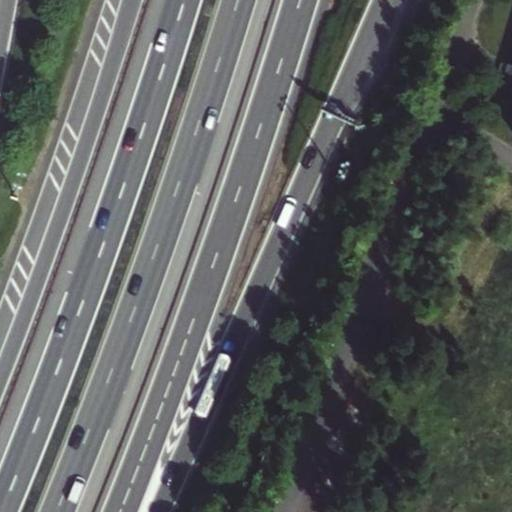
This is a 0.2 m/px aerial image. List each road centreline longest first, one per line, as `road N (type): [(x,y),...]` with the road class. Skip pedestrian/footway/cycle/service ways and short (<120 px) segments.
road 1 (trunk): [(184,0),(1,511)]
road 2 (trunk): [(57,511),(158,245),(238,0)]
road 3 (trunk): [(120,511),(300,0)]
road 4 (trunk): [(158,511),(340,108)]
road 5 (trunk): [(132,0),(0,380)]
road 6 (trunk): [(340,108),(413,0)]
